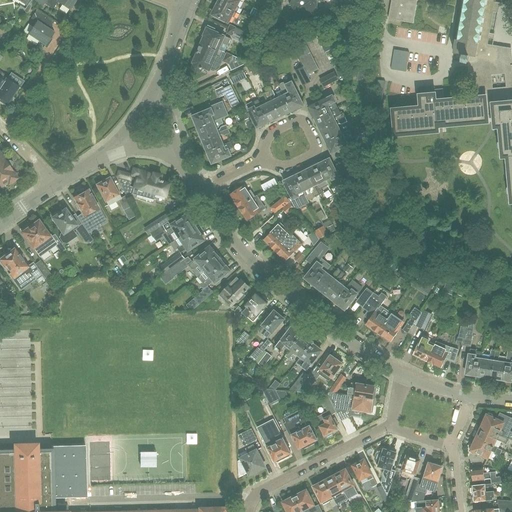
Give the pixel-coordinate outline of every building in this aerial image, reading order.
[(75,0),(34,0),(42,5),(44,3),(53,9),(58,2),(69,9),(75,0)] [(240,8),(238,7),(241,1),(239,0),(220,0),(221,0),(219,3),(237,12),(240,8)] [(291,0),(290,4),(294,11),(292,13),(296,19),(299,21),(317,11),(317,1),(318,0),(321,0),(325,2),(324,0),(291,0)] [(391,0),(388,19),(402,21),(413,23),(417,0),(465,0),(462,16),(458,39),(456,39),(456,41),(454,53),(464,54),(463,60),(463,61),(470,62),(470,69),(468,69),(468,70),(470,70),(471,76),(469,76),(469,77),(471,77),(472,83),(470,84),(472,84),(472,91),(470,91),(472,91),(473,97),(444,100),(443,93),(443,94),(439,94),(435,95),(435,94),(421,95),(420,95),(421,107),(393,110),(394,119),(395,126),(395,135),(396,135),(396,132),(401,132),(401,134),(410,133),(410,134),(410,131),(415,131),(415,133),(423,132),(424,132),(424,130),(429,129),(429,131),(437,131),(438,131),(437,124),(445,123),(445,126),(446,125),(454,124),(454,122),(459,122),(459,124),(460,124),(468,123),(468,121),(473,120),(473,123),(474,123),(474,122),(482,122),(481,120),(487,119),(487,122),(488,122),(487,119),(487,115),(494,115),(494,119),(495,127),(499,127),(500,133),(500,134),(501,133),(501,134),(503,134),(504,140),(501,141),(500,141),(501,149),(502,149),(505,149),(505,156),(503,156),(503,157),(507,156),(507,164),(508,164),(511,164),(511,171),(509,171),(508,171),(509,179),(510,179),(511,179),(511,185),(510,186),(510,187),(509,187),(510,194),(511,194),(511,201),(511,202),(511,201),(511,65),(511,56),(501,54),(502,52),(495,51),(486,50),(487,44),(493,10),(497,11),(498,3),(501,4),(501,3),(494,2),(494,0),(391,0)] [(237,13),(237,12),(219,3),(216,9),(215,9),(212,14),(229,23),(232,16),(233,16),(235,17),(237,13)] [(39,43),(47,48),(53,39),(50,37),(54,32),(49,29),(54,21),(37,9),(31,18),(36,22),(29,33),(40,41),(39,43)] [(329,31),(326,24),(315,29),(318,36),(329,31)] [(202,42),(220,50),(223,44),(228,46),(231,39),(214,32),(216,28),(208,25),(205,31),(207,32),(205,35),(206,35),(206,37),(205,37),(202,42)] [(292,42),(294,47),(305,42),(303,37),(292,42)] [(220,50),(202,42),(200,47),(201,48),(199,51),(200,51),(199,53),(199,54),(198,56),(196,56),(193,62),(196,64),(194,69),(201,72),(204,67),(211,70),(220,50)] [(294,47),(297,53),(308,47),(305,42),(294,47)] [(325,52),(336,47),(333,42),(323,47),(325,52)] [(297,53),(300,58),(311,53),(308,47),(297,53)] [(325,52),(328,57),(338,52),(336,47),(325,52)] [(248,63),(243,60),(233,56),(226,52),(222,62),(229,64),(232,70),(248,63)] [(328,57),(328,58),(331,63),(341,58),(338,52),(328,57)] [(313,58),(311,53),(300,58),(302,64),(313,58)] [(302,64),(305,69),(316,63),(313,58),(302,64)] [(254,75),(259,72),(257,68),(254,63),(247,66),(249,72),(252,71),(254,75)] [(307,75),(308,74),(319,69),(316,63),(305,69),(307,75)] [(310,82),(309,80),(303,68),(296,71),(303,86),(310,82)] [(0,70),(0,98),(0,101),(8,107),(13,99),(11,97),(19,86),(7,79),(8,77),(0,70)] [(239,73),(241,78),(248,76),(246,70),(239,73)] [(324,87),(338,80),(335,73),(320,80),(324,87)] [(233,85),(239,82),(236,77),(231,79),(233,84),(233,85)] [(281,89),(282,91),(292,111),(303,105),(292,83),(287,86),(286,84),(284,84),(282,84),(281,85),(280,87),(281,89)] [(354,97),(354,85),(345,85),(344,96),(354,97)] [(232,107),(240,104),(231,86),(223,89),(232,107)] [(292,111),(282,91),(277,93),(278,95),(277,98),(275,99),(274,97),(275,94),(273,90),(268,92),(278,112),(280,116),(286,114),(287,114),(290,113),(290,112),(292,111)] [(270,101),(261,105),(269,122),(270,121),(271,122),(275,120),(275,119),(280,116),(278,112),(268,92),(265,93),(268,98),(269,98),(270,101)] [(327,99),(309,107),(315,119),(338,108),(332,96),(327,99)] [(261,105),(259,100),(253,103),(252,102),(247,105),(258,127),(269,122),(261,105)] [(193,117),(198,129),(222,119),(217,107),(211,109),(193,117)] [(318,124),(321,130),(346,118),(343,113),(341,114),(338,108),(315,119),(315,120),(315,121),(316,124),(318,124)] [(326,140),(326,142),(341,134),(337,125),(339,124),(342,125),(348,122),(346,118),(321,130),(323,135),(323,137),(324,140),(326,140)] [(200,134),(203,140),(220,133),(228,129),(227,125),(221,127),(220,130),(217,131),(216,129),(219,128),(220,125),(224,124),(222,119),(198,129),(198,131),(199,134),(200,134)] [(207,151),(208,152),(223,145),(219,136),(222,135),(225,136),(230,134),(228,129),(220,133),(203,140),(205,146),(204,147),(206,150),(207,151)] [(332,153),(349,144),(354,141),(352,136),(344,140),(341,134),(326,142),(332,153)] [(231,142),(223,145),(208,152),(212,163),(231,156),(236,153),(234,148),(233,148),(231,142)] [(13,167),(13,165),(12,164),(12,163),(11,162),(9,161),(8,161),(7,161),(6,162),(4,160),(0,154),(0,186),(6,182),(8,184),(16,178),(12,172),(12,171),(11,169),(12,168),(13,167)] [(360,159),(347,154),(345,160),(359,165),(360,159)] [(318,165),(328,185),(328,184),(331,189),(345,182),(341,175),(339,176),(330,159),(318,165)] [(358,165),(345,160),(342,167),(346,169),(344,173),(348,174),(347,177),(352,179),(353,176),(354,176),(358,165)] [(313,166),(312,168),(307,170),(319,195),(324,193),(321,188),(328,185),(318,165),(317,165),(316,165),(313,166)] [(129,186),(123,189),(127,197),(132,194),(153,200),(155,194),(165,196),(166,193),(168,192),(169,189),(168,187),(169,183),(163,182),(163,181),(160,180),(161,176),(133,168),(132,175),(131,175),(136,177),(136,179),(133,188),(129,186)] [(297,175),(296,176),(304,192),(306,196),(308,200),(315,197),(319,195),(307,170),(302,173),(300,172),(298,174),(297,175)] [(299,195),(304,192),(296,176),(285,181),(293,199),(290,201),(292,206),(295,209),(296,210),(302,204),(299,197),(300,197),(299,195)] [(265,183),(269,189),(278,184),(274,178),(265,183)] [(131,206),(125,196),(121,198),(118,193),(117,194),(109,179),(104,181),(102,181),(99,182),(99,184),(98,185),(98,186),(97,187),(99,190),(101,190),(108,205),(118,200),(123,210),(131,206)] [(231,195),(240,207),(253,198),(255,197),(251,190),(249,191),(245,186),(231,195)] [(78,219),(82,224),(88,232),(101,225),(98,219),(103,216),(89,190),(89,189),(73,198),(74,198),(83,215),(78,219)] [(257,196),(255,197),(253,198),(240,207),(248,220),(266,208),(257,196)] [(275,214),(283,208),(278,202),(271,208),(275,214)] [(282,209),(287,215),(294,209),(290,204),(285,207),(282,209)] [(78,227),(74,221),(66,209),(59,213),(58,212),(53,215),(54,217),(52,218),(62,233),(60,234),(59,238),(63,243),(67,244),(77,236),(73,230),(75,229),(84,242),(89,243),(93,240),(88,232),(82,224),(78,227)] [(322,211),(316,214),(320,221),(326,217),(322,211)] [(171,244),(196,228),(195,226),(197,225),(194,220),(192,221),(191,219),(188,215),(171,226),(172,227),(166,231),(163,225),(151,233),(157,242),(169,234),(174,242),(170,244),(171,244)] [(51,234),(49,235),(44,227),(44,225),(42,222),(39,222),(38,220),(31,225),(30,223),(21,229),(29,239),(28,242),(30,245),(33,245),(40,255),(55,245),(61,253),(66,249),(55,234),(52,236),(51,234)] [(338,229),(345,227),(342,221),(337,224),(338,229)] [(98,238),(107,229),(103,225),(93,233),(98,238)] [(175,251),(179,249),(181,253),(188,248),(189,250),(204,240),(201,236),(202,235),(201,234),(202,233),(199,227),(197,229),(196,228),(171,244),(175,251)] [(265,240),(275,250),(289,236),(294,232),(294,231),(286,239),(276,228),(265,240)] [(322,228),(315,232),(319,238),(326,234),(322,228)] [(289,236),(275,250),(286,261),(305,242),(294,232),(289,236)] [(72,247),(81,241),(78,237),(69,243),(72,247)] [(305,278),(315,286),(326,272),(331,266),(326,262),(322,258),(328,251),(320,244),(310,256),(318,263),(305,278)] [(189,266),(198,277),(222,258),(221,256),(221,257),(216,251),(215,253),(211,248),(211,249),(210,248),(189,266)] [(38,283),(45,278),(35,264),(33,262),(27,266),(14,249),(6,255),(5,253),(0,256),(0,257),(1,259),(0,259),(0,261),(17,285),(32,274),(38,283)] [(171,269),(183,261),(178,254),(166,263),(171,269)] [(298,255),(294,259),(299,263),(303,259),(298,255)] [(223,258),(222,258),(198,277),(203,283),(200,285),(204,289),(203,291),(194,299),(199,304),(213,293),(208,287),(213,282),(214,283),(229,271),(228,270),(229,269),(225,265),(227,264),(222,258),(223,258)] [(51,274),(40,260),(35,264),(45,278),(51,274)] [(173,277),(187,267),(183,261),(171,269),(169,271),(173,277)] [(326,272),(315,286),(316,286),(316,288),(318,290),(320,290),(325,293),(336,280),(342,272),(338,269),(334,274),(334,278),(326,272)] [(342,272),(336,280),(325,293),(330,297),(330,299),(332,301),(334,301),(335,301),(346,288),(338,281),(342,280),(346,274),(342,272)] [(236,304),(235,303),(250,288),(241,279),(240,281),(237,278),(220,295),(232,308),(236,304)] [(346,288),(335,301),(345,309),(362,288),(352,280),(346,288)] [(460,282),(447,281),(443,292),(454,297),(460,282)] [(494,284),(493,294),(507,294),(507,285),(494,284)] [(456,295),(463,298),(466,290),(459,287),(456,295)] [(363,307),(374,293),(368,289),(357,303),(362,308),(363,307)] [(379,333),(388,320),(390,317),(392,314),(393,313),(381,305),(385,300),(374,292),(374,293),(363,307),(368,310),(365,315),(370,319),(366,325),(379,333)] [(243,312),(248,317),(254,322),(258,317),(262,312),(261,310),(268,302),(263,297),(261,299),(256,294),(245,305),(247,307),(243,312)] [(433,309),(427,307),(423,314),(417,327),(426,331),(433,316),(430,315),(433,309)] [(268,338),(284,319),(279,315),(280,314),(277,311),(276,312),(274,311),(262,325),(268,330),(264,335),(268,338)] [(390,317),(388,320),(379,333),(391,342),(405,322),(399,318),(392,314),(390,317)] [(417,321),(412,318),(403,330),(408,333),(417,321)] [(281,351),(284,347),(289,351),(289,350),(302,334),(300,333),(294,328),(293,330),(292,329),(288,333),(287,332),(276,347),(281,351)] [(237,341),(242,345),(250,336),(245,332),(237,341)] [(289,350),(289,351),(285,357),(289,360),(295,354),(300,358),(312,342),(308,339),(309,337),(304,333),(303,335),(302,334),(303,334),(302,333),(302,334),(289,350)] [(463,344),(463,346),(464,339),(466,339),(466,334),(459,333),(456,343),(463,344)] [(464,339),(463,346),(471,347),(473,335),(466,334),(466,339),(464,339)] [(435,344),(429,341),(429,340),(423,337),(421,340),(420,340),(413,355),(427,361),(434,346),(435,344)] [(272,343),(271,343),(268,340),(260,349),(264,352),(272,343)] [(313,341),(312,342),(300,358),(296,363),(307,371),(318,356),(317,356),(320,351),(319,350),(320,348),(314,344),(314,343),(313,343),(314,342),(313,341)] [(436,342),(435,344),(434,346),(427,361),(441,367),(446,357),(450,359),(449,360),(454,362),(458,350),(452,348),(437,342),(436,342)] [(466,374),(479,376),(483,353),(476,352),(477,350),(471,349),(470,354),(469,354),(466,374)] [(483,353),(479,376),(480,376),(481,377),(484,378),(485,377),(491,378),(495,351),(491,350),(490,355),(482,354),(483,353)] [(503,380),(504,380),(507,363),(507,362),(508,358),(500,356),(500,351),(495,351),(491,378),(497,379),(498,380),(501,380),(503,380)] [(263,367),(272,356),(267,353),(259,364),(263,367)] [(335,360),(332,357),(331,356),(321,369),(318,373),(319,374),(323,377),(326,373),(332,377),(342,364),(341,363),(342,362),(337,358),(335,360)] [(304,384),(309,377),(304,373),(297,381),(303,385),(304,384)] [(354,394),(354,396),(373,399),(374,395),(376,394),(377,389),(375,388),(375,387),(366,386),(366,385),(366,384),(366,383),(366,382),(365,382),(365,381),(364,381),(363,380),(362,380),(361,380),(360,380),(360,381),(359,381),(358,382),(358,383),(358,384),(352,383),(351,388),(349,387),(348,387),(348,388),(349,388),(348,393),(354,394)] [(271,387),(276,390),(280,385),(275,381),(271,387)] [(341,386),(336,383),(329,392),(336,393),(341,386)] [(298,392),(303,395),(306,392),(309,388),(304,384),(300,389),(298,392)] [(274,404),(281,400),(276,390),(268,390),(262,389),(270,405),(274,404)] [(373,411),(374,406),(372,404),(373,399),(354,396),(353,396),(336,393),(329,392),(327,395),(336,413),(346,408),(353,409),(361,411),(371,412),(373,411)] [(338,429),(336,427),(339,426),(335,418),(333,419),(331,415),(336,413),(327,395),(321,398),(327,411),(315,417),(324,436),(325,436),(326,438),(333,434),(332,432),(338,429)] [(237,399),(244,413),(250,410),(243,396),(237,399)] [(302,410),(293,415),(289,413),(285,415),(285,419),(287,423),(284,424),(290,436),(293,435),(299,448),(302,447),(303,449),(315,443),(314,441),(317,440),(310,426),(302,410)] [(493,416),(491,414),(487,414),(481,426),(503,436),(504,432),(505,432),(511,419),(500,413),(497,419),(493,417),(493,416)] [(268,428),(261,432),(268,446),(268,447),(269,447),(268,448),(274,461),(277,460),(278,462),(289,457),(288,454),(290,453),(283,438),(280,433),(273,420),(266,424),(268,428)] [(479,426),(474,437),(493,446),(496,439),(506,444),(508,439),(502,436),(503,436),(481,426),(479,426)] [(252,429),(251,429),(246,432),(252,443),(258,440),(252,429)] [(493,446),(474,437),(474,438),(476,439),(470,452),(472,454),(476,454),(476,453),(488,458),(491,451),(495,453),(494,454),(499,457),(502,450),(493,446)] [(225,511),(225,508),(200,508),(200,509),(96,511),(54,511),(54,505),(54,498),(87,497),(86,466),(85,445),(51,446),(51,450),(42,451),(37,451),(37,444),(15,445),(15,450),(0,450),(0,511),(225,511)] [(242,459),(238,461),(239,478),(249,473),(250,474),(251,474),(253,475),(257,473),(257,471),(265,467),(257,451),(256,451),(253,445),(246,449),(249,455),(242,458),(242,459)] [(396,453),(384,449),(384,450),(380,452),(382,455),(379,466),(385,468),(383,474),(386,480),(385,482),(383,481),(381,483),(387,496),(396,471),(391,470),(396,453)] [(414,479),(415,475),(415,473),(416,473),(420,460),(415,459),(415,457),(408,455),(408,457),(407,456),(401,475),(414,479)] [(377,485),(372,475),(364,460),(358,463),(355,463),(353,465),(353,466),(360,480),(366,477),(368,481),(370,480),(373,487),(377,485)] [(429,463),(422,487),(421,487),(423,480),(419,479),(413,500),(424,500),(427,489),(436,492),(443,469),(442,468),(442,467),(441,467),(442,465),(435,463),(434,465),(429,463)] [(490,479),(490,483),(500,482),(500,478),(496,479),(495,472),(484,473),(483,468),(471,469),(473,481),(490,479)] [(334,474),(347,500),(358,494),(355,488),(354,486),(345,469),(341,472),(340,470),(334,474)] [(347,500),(334,474),(323,479),(332,496),(333,500),(339,511),(340,511),(337,506),(347,500)] [(313,487),(321,502),(332,496),(323,479),(313,485),(314,486),(313,487)] [(413,500),(419,479),(417,484),(412,483),(407,499),(412,500),(413,500)] [(475,501),(486,500),(494,499),(494,497),(498,497),(497,492),(491,492),(491,484),(485,485),(473,486),(473,487),(471,488),(472,493),(474,495),(475,501)] [(384,502),(389,500),(383,487),(378,490),(384,502)] [(301,492),(294,495),(302,511),(322,511),(319,505),(316,507),(314,504),(314,505),(306,491),(301,493),(301,492)] [(302,511),(294,495),(288,499),(289,500),(283,502),(288,511),(302,511)] [(335,511),(337,511),(339,511),(333,500),(332,501),(331,503),(333,508),(335,511)] [(417,502),(417,511),(439,511),(439,508),(442,506),(442,503),(439,502),(439,500),(428,501),(417,502)] [(499,509),(494,510),(494,509),(475,511),(504,511),(505,511),(511,509),(511,501),(498,500),(499,509)]
